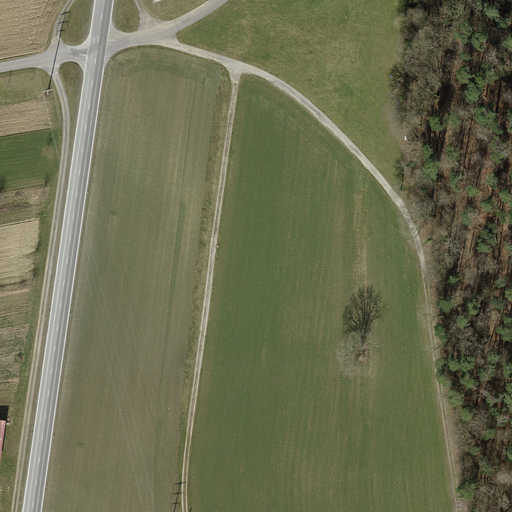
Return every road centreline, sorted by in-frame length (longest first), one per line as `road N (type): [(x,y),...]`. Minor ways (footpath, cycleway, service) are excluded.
road 1 (track): [(139,0),(154,33),(269,77),(303,100),(394,194),(425,269),(461,511)]
road 2 (track): [(71,0),(54,57),(66,103),(65,143),(10,511)]
road 3 (secondary): [(98,46),(29,511)]
road 4 (track): [(238,64),(185,511)]
road 5 (residential): [(216,0),(154,33),(98,46)]
